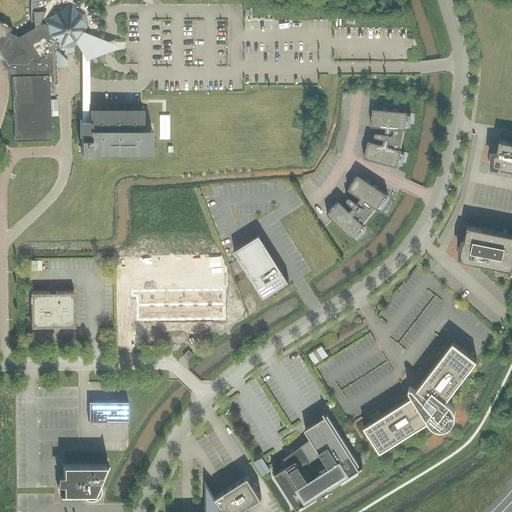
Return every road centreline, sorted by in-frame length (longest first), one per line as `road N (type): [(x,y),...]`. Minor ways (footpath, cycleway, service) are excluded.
road 1 (unclassified): [(462,62),(447,171),(418,236),(376,279),(208,397)]
road 2 (unclassified): [(0,363),(170,363),(208,397)]
road 3 (unclassified): [(208,397),(172,445),(139,511)]
road 4 (residential): [(341,68),(462,62)]
